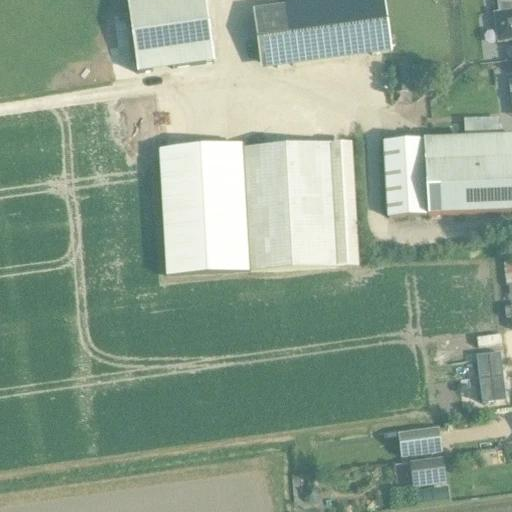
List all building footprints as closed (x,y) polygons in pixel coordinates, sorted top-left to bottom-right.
[(137,76),(214,65),(206,9),(205,0),(126,0),(129,18),(137,76)] [(260,72),(292,68),(391,54),(383,0),(342,0),(284,8),(252,12),(260,72)] [(499,15),(494,16),(498,45),(511,42),(511,83),(510,84),(511,100),(511,3),(498,6),(499,15)] [(407,95),(407,84),(407,69),(393,69),(394,95),(407,95)] [(423,143),(384,145),(388,219),(427,217),(427,218),(511,214),(511,138),(423,142),(423,143)] [(244,150),(240,150),(246,272),(336,267),(329,146),(244,150)] [(240,150),(160,155),(166,276),(246,272),(240,150)] [(511,308),(511,263),(503,264),(506,288),(508,288),(511,309),(511,308)] [(498,351),(475,354),(480,402),(504,399),(498,351)] [(442,456),(439,433),(438,431),(397,437),(400,462),(442,456)] [(409,465),(413,491),(446,486),(442,460),(409,465)]
